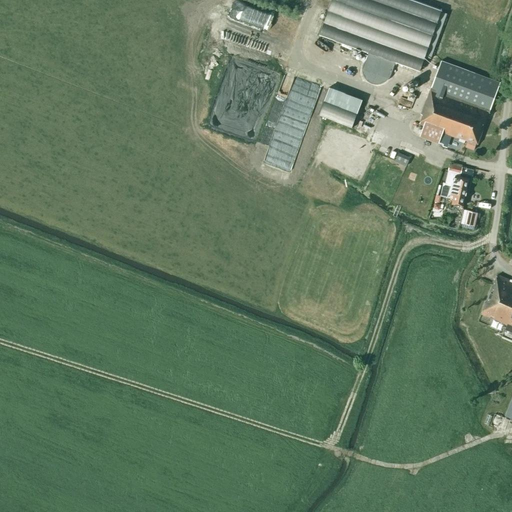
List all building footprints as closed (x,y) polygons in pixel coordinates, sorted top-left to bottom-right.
[(414,0),(330,0),(319,33),(370,52),(374,41),(424,59),(442,10),(414,0)] [(423,125),(420,135),(443,144),(446,134),(457,138),(457,137),(467,141),(465,147),(474,150),(476,145),(477,145),(500,82),(441,61),(421,114),(423,115),(419,124),(423,125)] [(323,102),(318,118),(354,129),(359,113),(323,102)] [(270,147),(286,151),(292,128),(276,124),(270,147)] [(400,152),(395,162),(406,168),(411,159),(400,152)] [(442,191),(441,196),(453,199),(452,203),(463,206),(469,178),(460,176),(461,173),(462,167),(449,164),(448,170),(445,183),(443,183),(441,191),(442,191)] [(441,204),(434,203),(432,211),(439,213),(441,204)] [(477,212),(467,210),(464,224),(474,226),(477,212)] [(511,280),(497,275),(481,313),(490,318),(491,315),(494,316),(493,318),(500,321),(500,322),(511,327),(511,398),(505,415),(511,418),(511,280)]
